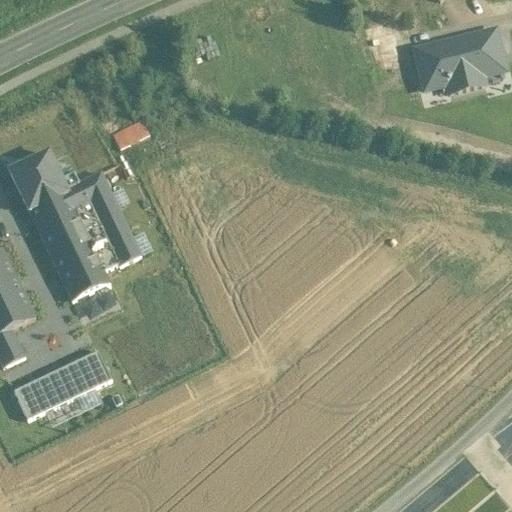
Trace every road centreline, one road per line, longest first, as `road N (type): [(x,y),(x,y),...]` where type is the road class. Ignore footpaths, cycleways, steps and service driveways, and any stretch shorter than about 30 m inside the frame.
road 1 (unclassified): [(511,395),(381,511)]
road 2 (secondary): [(0,60),(126,0)]
